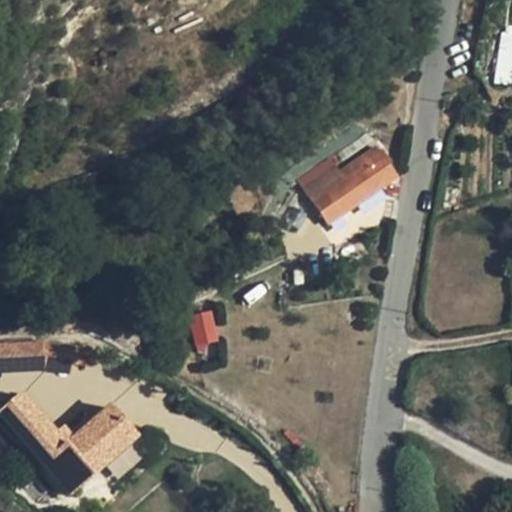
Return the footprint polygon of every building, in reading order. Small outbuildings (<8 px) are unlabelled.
[(511,84),(511,76),(511,45),(501,44),(495,81),(511,84)] [(396,177),(376,148),(340,172),(337,166),(304,188),(327,224),(396,177)] [(187,315),(196,350),(219,344),(211,309),(187,315)] [(94,349),(38,344),(34,344),(12,345),(0,347),(0,372),(27,369),(76,367),(78,362),(90,364),(94,349)] [(56,435),(21,394),(0,412),(0,415),(69,496),(92,476),(85,467),(110,446),(117,454),(135,439),(109,407),(71,438),(63,429),(56,435)] [(85,467),(92,476),(117,454),(110,446),(85,467)]
